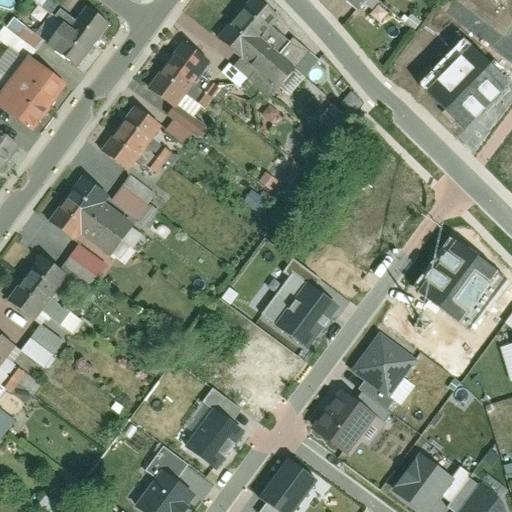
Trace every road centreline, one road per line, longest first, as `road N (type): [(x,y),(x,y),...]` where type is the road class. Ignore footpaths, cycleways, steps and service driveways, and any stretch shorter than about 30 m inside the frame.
road 1 (residential): [(465,178),(274,430)]
road 2 (residential): [(290,0),(465,178)]
road 3 (residential): [(148,28),(0,223)]
road 4 (residential): [(274,430),(383,511)]
